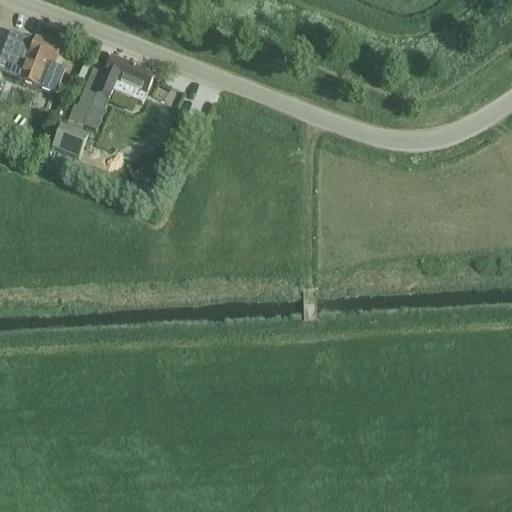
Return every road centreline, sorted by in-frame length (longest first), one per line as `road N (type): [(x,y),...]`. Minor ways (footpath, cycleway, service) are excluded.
road 1 (tertiary): [(13,0),(397,141),(461,132),(511,100)]
road 2 (track): [(280,0),(389,41),(423,40),(479,0)]
